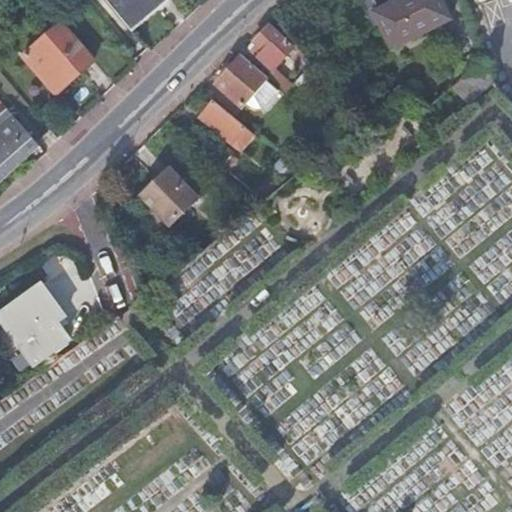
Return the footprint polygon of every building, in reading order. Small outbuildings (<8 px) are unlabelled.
[(166,5),(172,0),(107,0),(134,31),(166,5)] [(449,19),(440,0),(395,0),(372,11),(390,48),(449,19)] [(75,77),(94,61),(62,24),(24,56),(56,93),(75,77)] [(269,26),(255,42),(259,46),(252,54),(273,71),(293,48),(269,26)] [(267,80),(270,78),(242,56),(217,85),(245,107),(247,105),(267,80)] [(309,92),(329,69),(316,59),(297,82),(309,92)] [(267,80),(247,105),(252,109),(257,111),(264,110),(270,105),(281,92),(267,80)] [(38,145),(0,99),(0,180),(14,169),(30,154),(30,153),(38,145)] [(215,102),(202,118),(243,151),(255,136),(215,102)] [(216,161),(224,168),(234,156),(226,149),(216,161)] [(170,170),(142,197),(170,226),(198,199),(170,170)] [(1,317),(22,348),(60,323),(65,319),(44,288),(1,317)] [(58,348),(71,339),(60,323),(22,348),(35,365),(53,351),(54,354),(59,350),(58,348)] [(169,495),(172,491),(178,495),(186,482),(165,469),(154,486),(169,495)]
